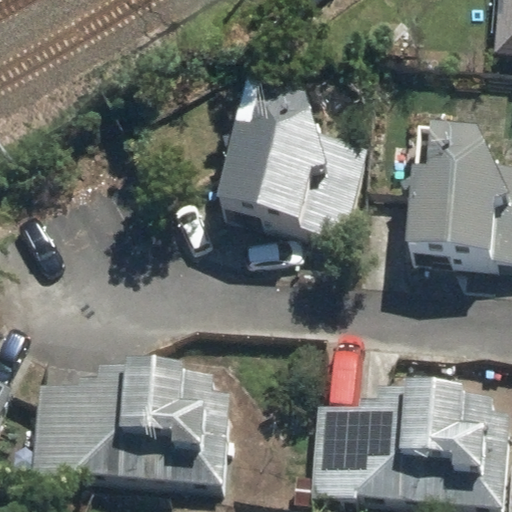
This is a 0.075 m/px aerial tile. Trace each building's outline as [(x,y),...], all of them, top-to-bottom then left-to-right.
[(511,0),(504,0),(499,66),(511,66),(511,0)] [(314,115),(256,102),(227,224),(349,254),(371,163),(326,151),(314,115)] [(511,278),(511,182),(502,182),(487,149),(440,146),(437,189),(420,190),(415,272),(511,278)] [(82,487),(228,499),(236,407),(217,406),(218,387),(105,377),(103,393),(86,391),(86,399),(46,396),(38,488),(82,492),(82,487)] [(0,437),(17,403),(0,394),(0,437)] [(366,423),(325,419),(317,508),(367,511),(507,511),(511,463),(511,426),(498,425),(500,411),(385,401),(384,416),(366,414),(366,423)]
